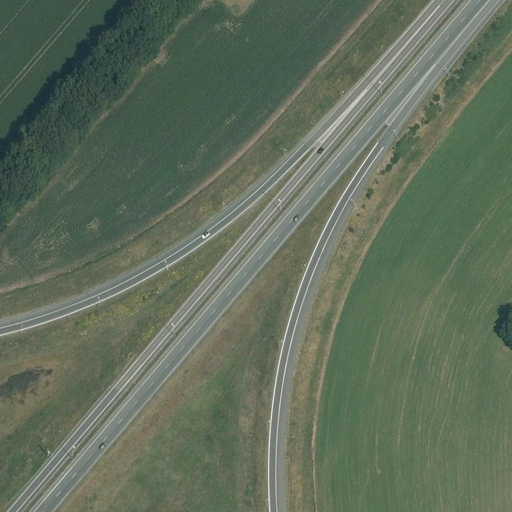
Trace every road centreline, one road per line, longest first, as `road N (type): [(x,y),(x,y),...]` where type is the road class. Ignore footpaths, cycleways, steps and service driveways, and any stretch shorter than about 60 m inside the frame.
road 1 (trunk): [(44,511),(480,0)]
road 2 (trunk): [(442,8),(12,511)]
road 3 (motorway): [(273,511),(277,390),(307,279),(346,194),(483,0)]
road 4 (motorway): [(442,8),(212,233),(103,297),(0,332)]
